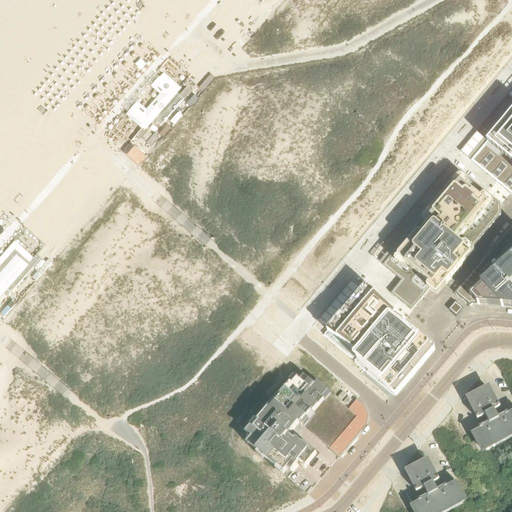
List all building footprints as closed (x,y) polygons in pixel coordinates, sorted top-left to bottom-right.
[(206,88),(218,74),(214,71),(202,85),(206,88)] [(154,135),(185,100),(167,84),(160,93),(168,101),(155,116),(146,109),(136,120),(154,135)] [(109,113),(114,108),(109,103),(104,108),(109,113)] [(511,112),(471,161),(511,195),(511,194),(511,112)] [(383,266),(401,282),(391,294),(412,312),(432,287),(438,292),(444,284),(446,286),(466,263),(464,261),(470,253),(501,217),(501,205),(462,172),(461,173),(383,266)] [(511,225),(454,294),(468,306),(470,307),(472,305),(511,308),(511,225)] [(0,292),(19,309),(42,283),(23,266),(0,291),(0,292)] [(363,289),(324,336),(355,362),(355,363),(355,364),(355,365),(367,375),(391,395),(392,395),(393,395),(393,394),(394,394),(399,388),(401,385),(407,378),(409,380),(410,378),(408,377),(431,350),(432,349),(432,348),(432,347),(431,347),(420,337),(363,289)] [(455,303),(449,310),(449,311),(456,317),(457,317),(463,310),(463,309),(456,303),(455,303)] [(316,456),(309,451),(296,439),(300,435),(294,430),(299,424),(329,450),(344,433),(357,417),(349,409),(316,382),(313,386),(311,384),(312,383),(304,376),(300,380),(296,376),(247,434),(252,439),(247,444),(258,453),(259,452),(265,456),(263,458),(277,469),(278,468),(284,473),(283,474),(288,479),(293,473),(292,472),(298,465),(298,464),(300,462),(306,468),(316,456)] [(511,435),(511,412),(499,419),(494,410),(498,408),(488,389),(469,399),(479,419),(485,416),(490,424),(473,433),(483,451),(511,435)] [(367,415),(365,409),(364,407),(356,401),(349,409),(357,417),(366,424),(367,417),(367,415)] [(353,440),(365,426),(366,424),(357,417),(344,433),(353,440)] [(339,457),(353,440),(344,433),(329,450),(337,456),(338,456),(339,457)] [(443,511),(464,501),(455,483),(438,492),(433,483),(438,481),(427,462),(408,472),(418,491),(424,488),(429,497),(412,506),(415,511),(443,511)]
